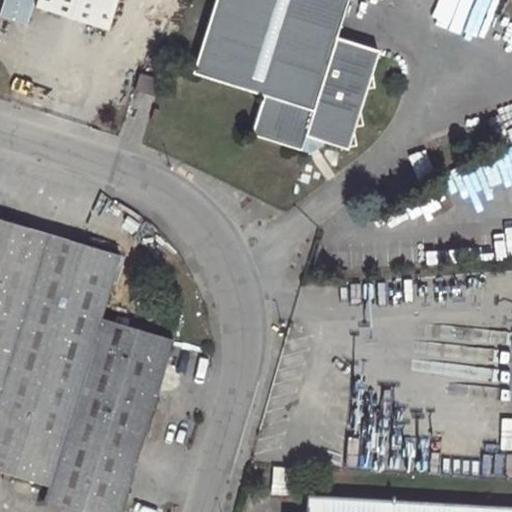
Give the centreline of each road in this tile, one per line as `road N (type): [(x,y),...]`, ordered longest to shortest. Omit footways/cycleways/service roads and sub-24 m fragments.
road 1 (unclassified): [(0,135),(130,176),(207,237),(232,287),(238,360),(199,511)]
road 2 (unknown): [(232,287),(511,256)]
